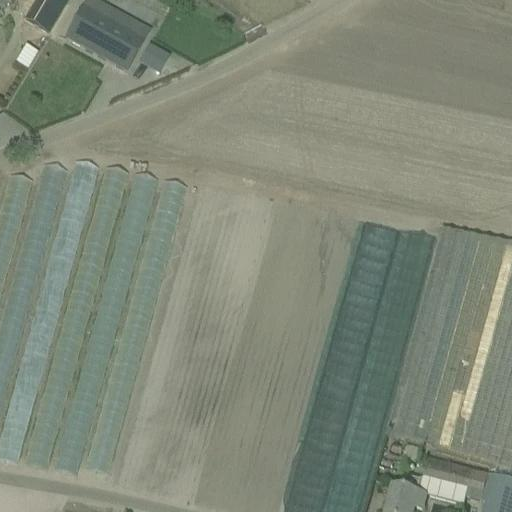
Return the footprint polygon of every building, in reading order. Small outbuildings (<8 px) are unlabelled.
[(33,8),(24,22),(49,37),(58,22),(57,22),(65,8),(51,0),(38,0),(34,8),(33,8)] [(0,1),(0,17),(2,18),(9,6),(0,1)] [(78,20),(64,43),(125,77),(142,45),(140,45),(82,12),(78,20)] [(33,53),(23,71),(35,78),(46,60),(33,53)] [(169,121),(164,147),(511,214),(511,191),(447,179),(448,174),(511,185),(511,171),(434,157),(436,143),(262,109),(260,119),(241,116),(243,106),(239,105),(235,125),(236,125),(235,133),(169,121)] [(511,484),(511,246),(441,232),(385,440),(497,471),(494,480),(511,484)] [(406,450),(403,461),(416,465),(419,454),(406,450)] [(511,511),(511,485),(440,467),(426,463),(421,483),(406,480),(403,491),(392,489),(386,511),(413,511),(414,511),(418,511),(422,511),(426,497),(464,508),(466,499),(482,504),(482,505),(486,506),(483,511),(511,511)]
